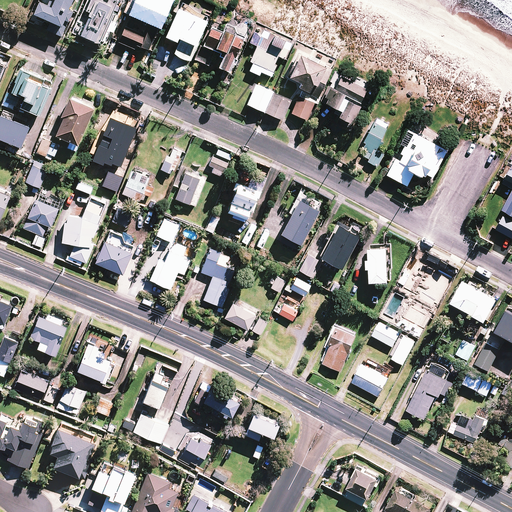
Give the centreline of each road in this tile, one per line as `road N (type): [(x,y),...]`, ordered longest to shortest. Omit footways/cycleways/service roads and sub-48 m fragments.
road 1 (residential): [(0,30),(225,131),(511,275)]
road 2 (tertiary): [(0,260),(156,324),(328,413)]
road 3 (tertiary): [(328,413),(511,509)]
